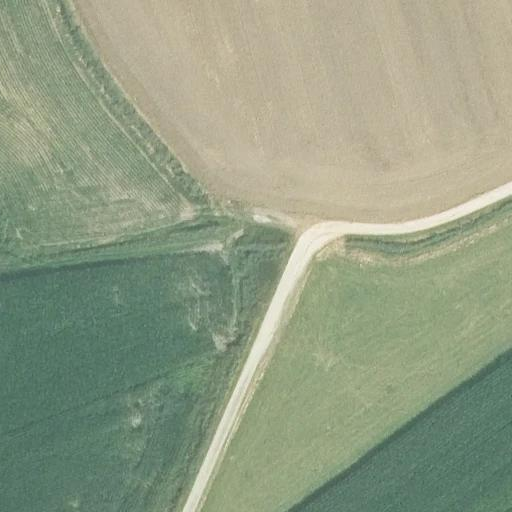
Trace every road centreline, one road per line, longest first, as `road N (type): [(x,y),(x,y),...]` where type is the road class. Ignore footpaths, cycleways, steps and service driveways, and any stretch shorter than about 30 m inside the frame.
road 1 (unclassified): [(187,511),(316,231),(402,226),(511,185)]
road 2 (track): [(268,218),(213,207),(103,73),(64,0)]
